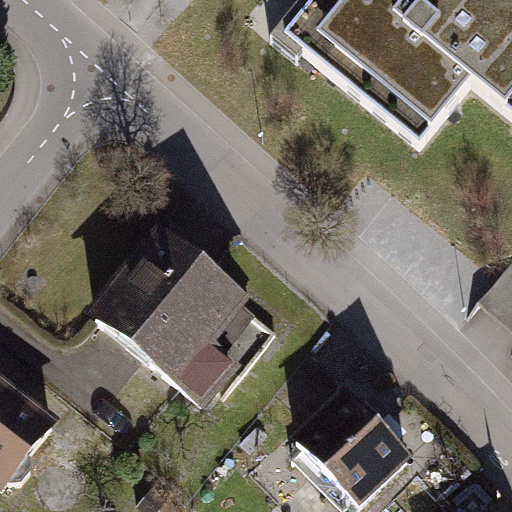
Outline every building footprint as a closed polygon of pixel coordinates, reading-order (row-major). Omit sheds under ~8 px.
[(417,0),(398,25),(366,0),(311,0),(272,51),(412,159),(461,96),(511,135),(511,17),(489,0),(417,0)] [(241,315),(153,241),(81,327),(169,401),(241,315)] [(257,315),(222,354),(241,371),(276,332),(257,315)] [(0,498),(51,434),(0,393),(0,498)] [(357,511),(405,467),(342,401),(285,455),(339,511),(357,511)]
